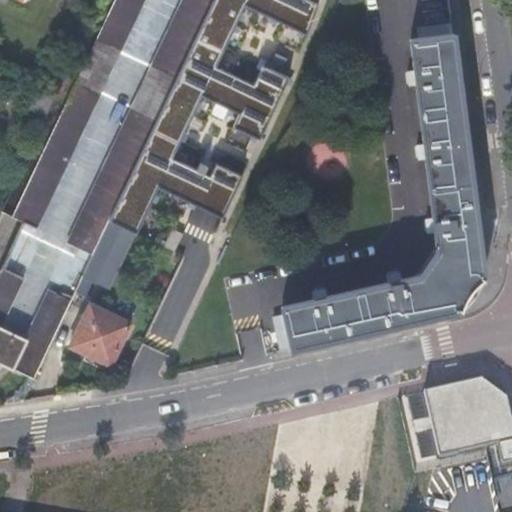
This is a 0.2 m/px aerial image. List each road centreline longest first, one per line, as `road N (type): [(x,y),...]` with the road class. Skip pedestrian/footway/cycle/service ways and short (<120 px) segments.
road 1 (residential): [(0,432),(511,329)]
road 2 (residential): [(511,153),(492,0)]
